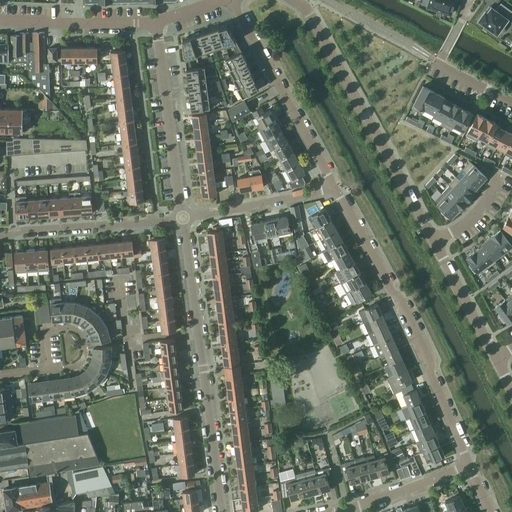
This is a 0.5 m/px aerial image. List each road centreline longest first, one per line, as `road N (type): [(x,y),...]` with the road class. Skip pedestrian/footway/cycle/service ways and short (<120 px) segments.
road 1 (residential): [(468,465),(398,295),(334,188)]
road 2 (residential): [(435,242),(304,6),(292,0)]
road 3 (residential): [(334,188),(232,0)]
road 4 (residential): [(182,218),(156,22)]
road 5 (residential): [(0,235),(182,218)]
road 6 (residential): [(222,511),(199,332)]
road 7 (residential): [(182,218),(334,188)]
road 8 (residential): [(494,358),(435,242)]
road 9 (residential): [(349,508),(468,465)]
